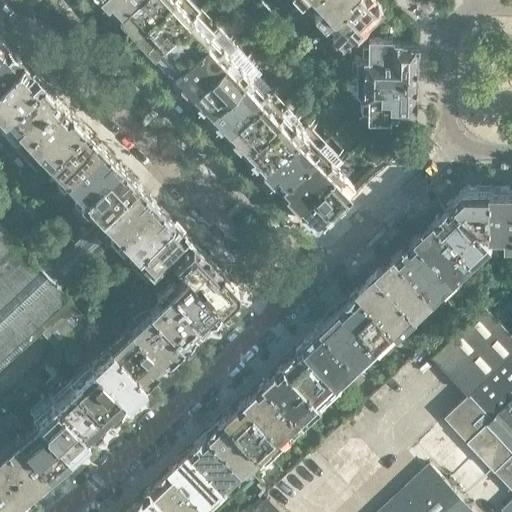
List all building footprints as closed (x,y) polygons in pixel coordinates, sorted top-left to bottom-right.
[(105,0),(117,13),(130,0),(105,0)] [(135,32),(168,0),(130,0),(117,13),(135,32)] [(153,50),(191,15),(179,2),(180,0),(168,0),(135,32),(153,50)] [(332,12),(345,0),(305,0),(313,8),(312,9),(323,21),(332,12)] [(360,28),(381,7),(376,2),(378,0),(345,0),(332,12),(342,23),(331,34),(342,45),(360,28)] [(171,69),(206,36),(209,33),(191,15),(153,50),(171,69)] [(349,53),(367,35),(360,28),(342,45),(349,53)] [(414,77),(415,48),(417,48),(417,41),(409,41),(399,41),(399,40),(391,40),(391,36),(367,35),(367,42),(362,42),(362,53),(368,53),(367,56),(363,56),(363,57),(359,57),(356,60),(356,76),(414,77)] [(189,88),(223,55),(228,51),(221,44),(217,48),(206,36),(171,69),(189,88)] [(0,83),(24,60),(7,42),(0,49),(0,83)] [(207,107),(246,70),(239,63),(235,67),(223,55),(189,88),(207,107)] [(11,107),(42,78),(30,65),(29,66),(24,60),(0,83),(0,110),(4,114),(11,107)] [(224,126),(259,93),(248,81),(252,77),(246,70),(207,107),(224,126)] [(415,106),(416,95),(414,95),(414,77),(356,76),(356,91),(359,94),(362,95),(362,96),(367,96),(366,99),(361,99),(361,110),(366,110),(365,116),(389,117),(389,113),(397,114),(397,112),(399,112),(399,115),(412,115),(412,113),(414,113),(414,106),(415,106)] [(27,134),(62,100),(54,91),(42,78),(11,107),(21,118),(16,122),(27,134)] [(242,145),(277,112),(266,100),(270,96),(263,89),(259,93),(224,126),(242,145)] [(52,151),(83,122),(71,109),(62,100),(27,134),(37,145),(42,140),(52,151)] [(0,117),(0,129),(14,145),(27,134),(16,122),(21,118),(11,107),(4,114),(0,117)] [(260,164),(299,127),(293,120),(288,124),(277,112),(242,145),(260,164)] [(62,178),(66,174),(101,141),(83,122),(52,151),(48,155),(59,167),(55,171),(62,178)] [(278,182),(313,150),(301,138),(306,134),(299,127),(260,164),(278,182)] [(27,134),(14,145),(35,167),(48,155),(52,151),(42,140),(37,145),(27,134)] [(80,198),(119,161),(101,141),(66,174),(78,187),(73,191),(80,198)] [(296,201),(335,164),(328,158),(324,162),(313,150),(278,182),(296,201)] [(102,213),(137,180),(137,179),(120,160),(119,161),(80,198),(87,205),(91,201),(102,213)] [(318,217),(353,183),(335,164),(296,201),(311,217),(317,217),(318,217)] [(62,286),(116,236),(155,199),(137,180),(102,213),(44,267),(62,286)] [(511,237),(511,184),(492,185),(492,224),(492,230),(508,230),(508,237),(511,237)] [(492,224),(492,185),(466,185),(455,195),(455,196),(482,224),(483,224),(492,224)] [(482,224),(455,196),(436,213),(436,214),(472,251),(491,233),(483,224),(482,224)] [(135,253),(173,218),(155,199),(116,236),(122,243),(121,244),(132,256),(135,253)] [(472,251),(436,214),(417,232),(453,269),(472,251)] [(171,255),(191,236),(184,228),(183,229),(173,218),(135,253),(153,272),(171,255)] [(0,365),(40,328),(70,300),(73,297),(62,286),(44,267),(0,220),(0,365)] [(453,269),(417,232),(398,249),(434,287),(453,269)] [(222,270),(191,236),(171,255),(187,272),(202,288),(222,270)] [(434,287),(398,249),(379,267),(415,305),(434,287)] [(415,305),(379,267),(378,265),(371,271),(373,273),(360,285),(396,323),(415,305)] [(237,293),(237,286),(222,269),(222,270),(202,288),(221,308),(237,293)] [(221,308),(202,288),(187,272),(175,283),(170,278),(163,285),(201,326),(221,308)] [(396,323),(360,285),(358,282),(351,289),(353,291),(347,297),(348,297),(341,303),(377,340),(396,323)] [(201,326),(163,285),(155,292),(160,297),(148,308),(182,344),(201,326)] [(87,318),(70,300),(40,328),(57,347),(87,318)] [(377,340),(341,303),(323,321),(358,359),(377,340)] [(469,390),(511,348),(511,330),(485,303),(433,353),(469,390)] [(182,344),(148,308),(130,326),(163,362),(182,344)] [(358,359),(323,321),(303,338),(340,376),(358,359)] [(163,362),(130,326),(111,343),(144,379),(163,362)] [(86,355),(92,361),(111,343),(105,338),(86,355)] [(340,376),(303,338),(297,345),(285,357),(321,394),(333,383),(339,390),(347,383),(340,376)] [(144,379),(111,343),(92,361),(126,397),(144,379)] [(511,348),(469,390),(444,414),(511,484),(511,348)] [(321,394),(285,357),(284,356),(278,363),(266,374),(302,412),(307,417),(325,399),(321,394)] [(126,397),(92,361),(73,379),(107,415),(126,397)] [(302,412),(266,374),(259,380),(259,381),(248,392),(283,430),(302,412)] [(107,415),(73,379),(54,397),(87,433),(107,415)] [(283,430),(248,392),(247,392),(240,398),(241,398),(229,410),(264,447),(283,430)] [(87,433),(54,397),(35,415),(38,419),(68,451),(87,433)] [(264,447),(229,410),(228,409),(222,416),(210,427),(245,465),(264,447)] [(68,451),(38,419),(25,429),(10,410),(3,416),(47,469),(56,461),(58,463),(67,455),(65,453),(68,451)] [(47,469),(3,416),(0,418),(0,426),(12,441),(0,450),(0,454),(26,486),(28,484),(30,486),(39,479),(37,477),(47,469)] [(245,465),(210,427),(190,445),(191,446),(226,483),(245,465)] [(226,483),(191,446),(172,463),(207,501),(226,483)] [(26,486),(0,454),(0,496),(5,503),(14,496),(16,498),(26,490),(24,488),(26,486)] [(477,511),(430,461),(375,511),(477,511)] [(195,511),(207,501),(172,463),(158,476),(159,477),(152,483),(180,511),(195,511)] [(180,511),(152,483),(152,482),(132,500),(133,500),(144,511),(180,511)] [(284,511),(267,494),(248,511),(284,511)] [(144,511),(133,500),(120,511),(144,511)]
